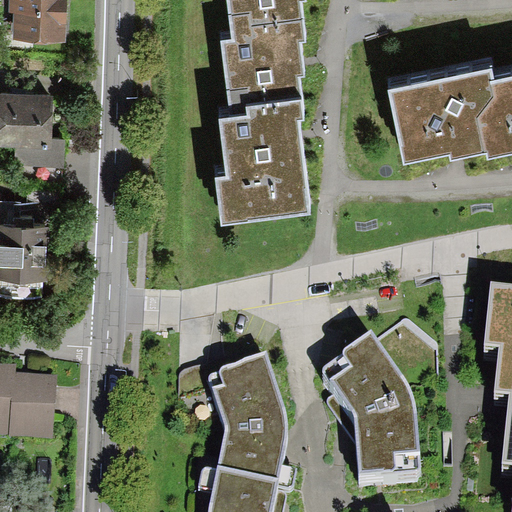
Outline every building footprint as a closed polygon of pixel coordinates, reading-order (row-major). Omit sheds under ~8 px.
[(61,0),(12,0),(12,31),(61,31),(61,0)] [(223,207),(309,195),(297,102),(303,101),(298,62),(303,61),(299,27),(306,26),(302,0),(230,0),(234,26),(222,27),(232,101),(221,102),(229,159),(217,161),(223,207)] [(501,44),(380,70),(398,155),(507,131),(509,143),(511,142),(511,56),(504,59),(501,44)] [(0,84),(0,138),(16,139),(15,173),(64,174),(64,132),(53,131),(54,86),(0,84)] [(45,201),(0,199),(0,289),(44,290),(45,201)] [(511,511),(511,307),(491,305),(486,360),(500,361),(496,406),(509,408),(503,476),(511,476),(511,511)] [(364,341),(308,381),(349,431),(359,492),(424,493),(414,407),(364,341)] [(266,361),(210,381),(228,434),(211,511),(272,511),(286,446),(287,429),(266,361)] [(2,442),(51,444),(54,379),(5,377),(2,438),(2,442)]
